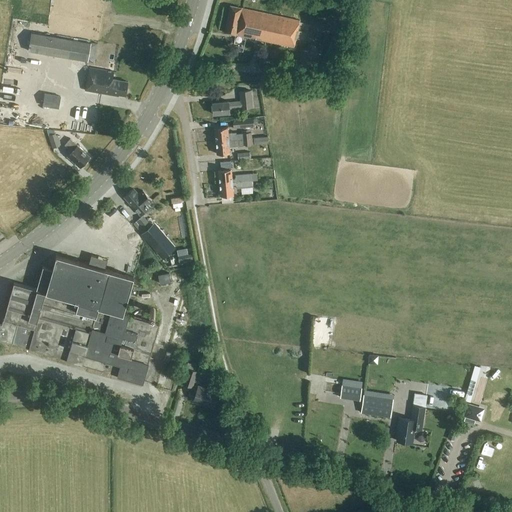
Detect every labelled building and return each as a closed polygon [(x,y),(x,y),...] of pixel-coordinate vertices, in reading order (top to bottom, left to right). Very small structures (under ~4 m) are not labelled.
[(295,1),(293,10),(319,15),(321,7),(295,1)] [(230,6),(224,32),(293,47),(299,20),(230,6)] [(63,32),(64,20),(22,14),(21,22),(43,24),(43,29),(63,32)] [(91,42),(49,35),(31,32),(28,51),(88,61),(91,42)] [(347,39),(330,36),(323,34),(321,45),(327,46),(323,66),(340,69),(347,39)] [(125,95),(128,81),(112,79),(113,71),(88,67),(84,90),(118,96),(118,94),(125,95)] [(284,81),(284,89),(290,90),(289,93),(295,93),(296,82),(284,81)] [(13,87),(13,97),(3,97),(3,104),(0,104),(0,121),(17,121),(17,115),(21,115),(21,101),(23,101),(23,87),(13,87)] [(239,100),(212,103),(211,103),(212,115),(229,114),(229,109),(238,108),(238,109),(252,108),(250,91),(239,92),(239,100)] [(44,93),(42,106),(57,109),(60,96),(44,93)] [(232,119),(233,128),(257,126),(256,117),(232,119)] [(228,133),(227,127),(215,128),(216,141),(252,138),(251,132),(242,133),(236,133),(236,132),(228,133)] [(48,136),(52,148),(60,146),(56,133),(48,136)] [(252,138),(216,141),(217,154),(230,153),(229,147),(243,145),(243,144),(252,144),(252,138)] [(80,167),(89,157),(69,139),(63,145),(71,151),(67,155),(80,167)] [(231,169),(218,170),(219,183),(251,180),(250,174),(234,175),(234,176),(234,179),(232,179),(231,169)] [(252,187),(251,180),(219,183),(220,196),(221,196),(221,203),(232,202),(232,195),(233,195),(232,185),(234,185),(235,187),(235,188),(252,187)] [(133,188),(125,195),(127,197),(126,198),(134,207),(140,214),(150,206),(148,203),(152,200),(143,190),(139,194),(133,188)] [(185,200),(184,192),(173,193),(174,200),(176,199),(176,201),(185,200)] [(142,215),(136,220),(145,231),(152,226),(142,215)] [(0,340),(64,359),(142,381),(159,324),(128,315),(129,314),(123,312),(133,276),(56,254),(52,268),(42,266),(36,288),(14,282),(1,326),(0,325),(0,340)] [(178,256),(179,264),(189,262),(188,254),(178,256)] [(170,281),(169,272),(158,274),(160,283),(170,281)] [(187,368),(182,384),(189,386),(194,371),(187,368)] [(362,387),(342,384),(340,397),(360,400),(362,387)] [(198,385),(193,400),(213,407),(218,392),(198,385)] [(421,429),(424,407),(426,395),(414,393),(411,419),(399,417),(398,426),(396,440),(412,442),(415,428),(421,429)] [(363,394),(361,412),(390,416),(393,399),(363,394)] [(484,408),(467,402),(463,416),(464,417),(463,420),(474,423),(475,420),(480,421),(484,408)] [(453,440),(456,433),(450,430),(447,438),(453,440)]
